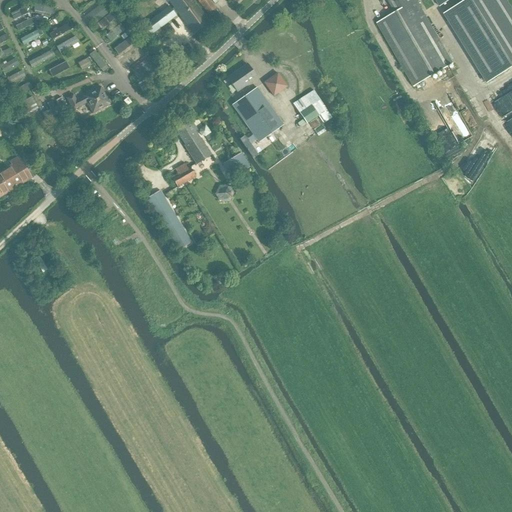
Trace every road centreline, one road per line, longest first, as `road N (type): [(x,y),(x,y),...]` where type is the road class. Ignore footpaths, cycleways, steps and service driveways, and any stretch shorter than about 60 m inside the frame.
road 1 (track): [(490,117),(458,164),(285,257)]
road 2 (unclassified): [(276,0),(117,139)]
